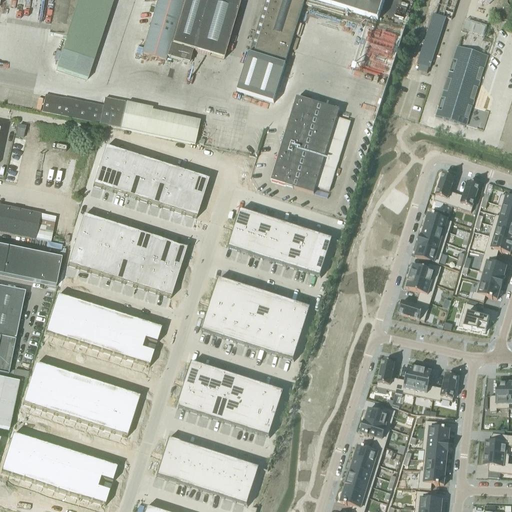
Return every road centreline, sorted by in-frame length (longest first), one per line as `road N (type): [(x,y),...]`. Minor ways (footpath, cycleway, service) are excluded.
road 1 (unclassified): [(0,111),(231,168),(124,511)]
road 2 (residential): [(511,182),(434,157),(374,337)]
road 3 (residential): [(374,337),(319,511)]
road 4 (residential): [(473,358),(459,491)]
